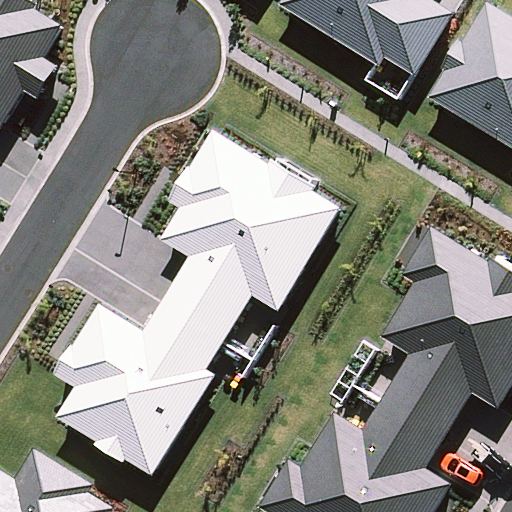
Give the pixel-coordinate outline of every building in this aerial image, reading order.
[(0,0),(0,127),(8,132),(31,95),(42,101),(62,68),(51,61),(70,30),(43,14),(45,10),(29,0),(0,0)] [(291,0),(287,7),(386,68),(391,60),(422,79),(460,17),(431,0),(291,0)] [(511,16),(493,5),(468,45),(464,42),(446,71),(450,74),(434,99),(511,147),(511,16)] [(165,305),(228,343),(256,298),(281,313),(344,212),(316,195),(319,191),(274,163),(271,168),(217,135),(194,172),(192,171),(172,203),(183,211),(164,242),(193,259),(165,305)] [(383,406),(445,444),(475,395),(501,411),(511,393),(511,272),(494,261),(491,265),(434,231),(405,279),(417,287),(384,340),(412,358),(383,406)] [(210,373),(228,343),(165,305),(146,335),(102,308),(61,376),(81,389),(63,418),(103,443),(100,448),(128,465),(131,460),(159,477),(219,379),(210,373)] [(429,470),(445,444),(383,406),(366,433),(338,416),(305,470),(293,463),(263,511),(265,511),(439,511),(455,487),(429,470)] [(0,511),(108,511),(90,500),(94,493),(34,456),(16,486),(0,476),(0,511)]
